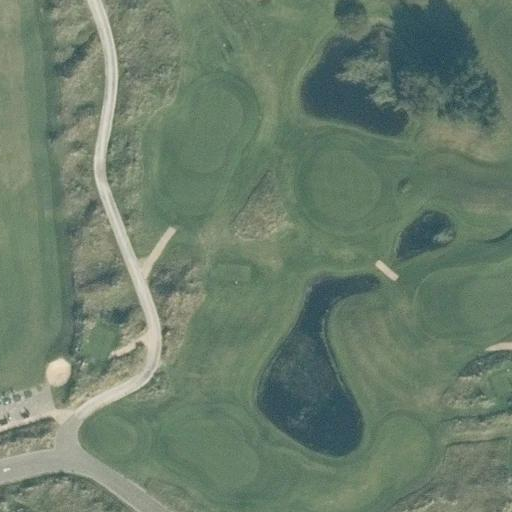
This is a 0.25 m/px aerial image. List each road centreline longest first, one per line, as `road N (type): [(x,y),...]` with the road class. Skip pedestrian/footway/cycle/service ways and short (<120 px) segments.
road 1 (track): [(71,456),(71,420),(155,362),(153,323),(96,165),(112,61),(94,0)]
road 2 (unclassified): [(152,511),(71,456),(0,474)]
